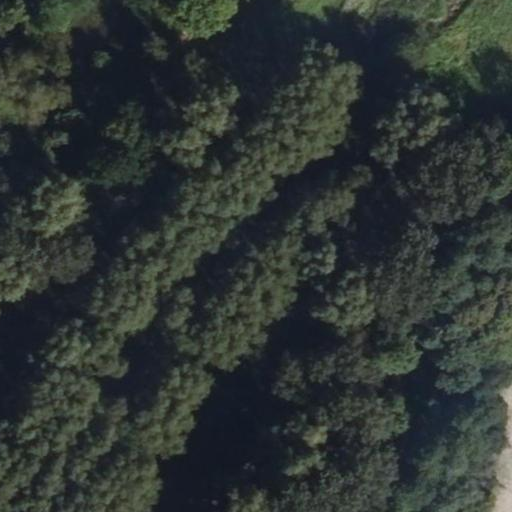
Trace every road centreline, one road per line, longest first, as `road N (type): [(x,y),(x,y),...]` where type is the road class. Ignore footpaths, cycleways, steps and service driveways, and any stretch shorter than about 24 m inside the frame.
road 1 (track): [(316,511),(360,482),(388,434),(413,268),(445,230),(511,198)]
road 2 (track): [(219,0),(0,268)]
